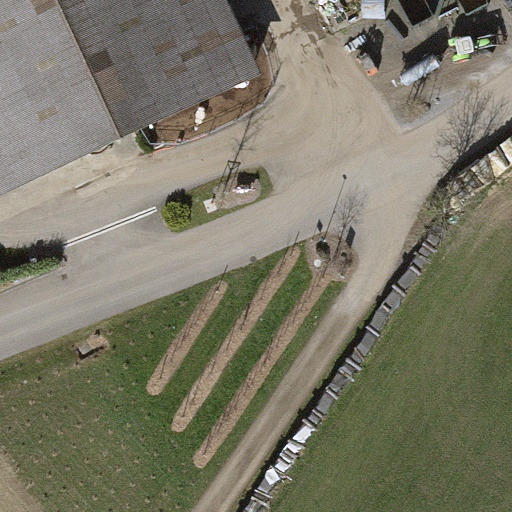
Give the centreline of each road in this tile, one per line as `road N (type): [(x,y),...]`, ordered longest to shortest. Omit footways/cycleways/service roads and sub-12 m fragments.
road 1 (residential): [(0,334),(399,160),(511,94)]
road 2 (track): [(212,511),(384,244),(399,160)]
